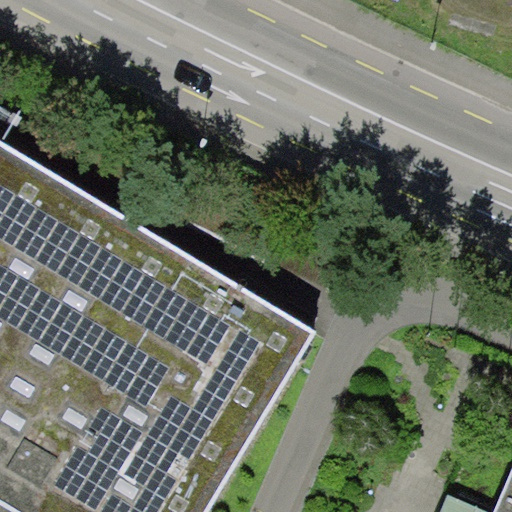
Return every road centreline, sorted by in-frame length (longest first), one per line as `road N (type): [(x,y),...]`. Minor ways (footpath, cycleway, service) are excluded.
road 1 (primary): [(43,0),(263,114),(511,222)]
road 2 (primary): [(511,145),(191,0)]
